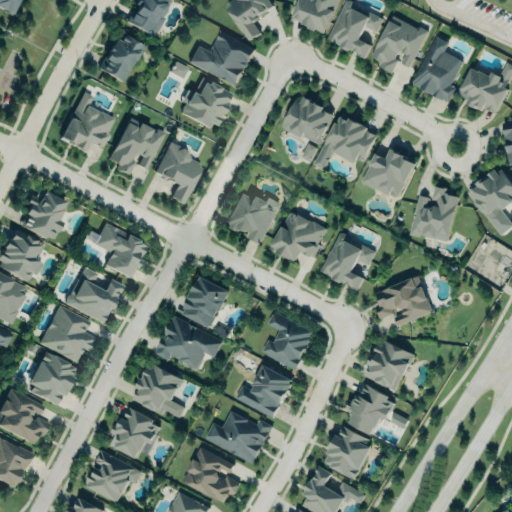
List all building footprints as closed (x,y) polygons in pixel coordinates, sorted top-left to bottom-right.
[(17,0),(0,0),(0,8),(11,14),(17,0)] [(135,0),(124,19),(147,33),(149,30),(154,32),(164,16),(161,14),(163,9),(165,4),(167,3),(168,0),(135,0)] [(267,0),(271,5),(267,6),(255,17),(256,19),(252,21),(259,31),(254,36),(253,35),(248,39),(225,6),(227,5),(225,2),(228,0),(267,0)] [(323,31),(327,19),(329,20),(336,0),(297,0),(291,17),(308,23),(307,25),(323,31)] [(364,57),(371,43),(357,37),(363,24),(375,30),(381,18),(370,12),(368,15),(354,7),(356,4),(354,3),(352,1),(349,0),(344,0),(326,37),(347,48),(348,46),(358,50),(356,53),(364,57)] [(427,29),(419,25),(415,26),(396,16),(394,21),(389,18),(370,54),(380,60),(378,64),(390,71),(396,60),(408,66),(427,29)] [(188,62),(235,85),(253,48),(219,31),(209,50),(197,44),(188,62)] [(99,69),(123,82),(142,44),(118,32),(99,69)] [(435,34),(410,80),(411,83),(441,99),(441,97),(447,100),(454,85),(449,83),(462,60),(460,57),(444,49),(448,40),(435,34)] [(187,66),(174,61),(169,72),(182,77),(187,66)] [(494,111),(507,86),(504,85),(511,71),(511,64),(506,61),(499,73),(491,69),(489,73),(479,68),(478,69),(471,65),(459,86),(460,87),(457,92),(467,97),(465,101),(481,109),(482,106),(494,111)] [(179,110),(181,109),(180,107),(181,105),(182,103),(185,101),(180,98),(186,87),(191,89),(193,89),(201,75),(208,79),(220,85),(219,85),(229,91),(225,100),(223,98),(222,100),(226,103),(221,112),(220,111),(218,115),(219,115),(219,118),(217,121),(216,121),(215,124),(211,121),(208,126),(179,110)] [(59,133),(82,89),(91,94),(87,103),(112,116),(105,131),(108,132),(101,145),(98,143),(98,144),(88,138),(83,149),(66,139),(67,137),(59,133)] [(334,112),(323,106),(324,104),(314,98),(313,100),(310,98),(311,97),(303,93),(300,97),(296,94),(279,125),(284,128),(287,129),(290,129),(317,143),(334,112)] [(145,166),(163,130),(156,126),(152,127),(128,115),(107,155),(109,158),(117,162),(115,166),(128,173),(134,160),(130,158),(133,151),(136,151),(141,153),(137,162),(145,166)] [(340,115),(337,121),(334,120),(322,144),(354,160),(356,156),(362,159),(376,133),(366,128),(368,125),(349,115),(347,119),(340,115)] [(511,162),(508,163),(501,121),(511,119),(511,162)] [(181,200),(200,165),(197,164),(198,161),(188,155),(186,147),(169,138),(166,144),(167,145),(153,169),(161,174),(162,172),(162,175),(165,177),(166,177),(172,180),(172,179),(177,181),(170,194),(175,196),(174,197),(181,200)] [(300,156),(308,161),(316,147),(307,143),(300,156)] [(390,146),(385,156),(375,150),(374,151),(372,150),(365,163),(368,165),(360,180),(373,188),(374,186),(388,192),(391,193),(394,195),(395,194),(396,195),(415,161),(407,156),(405,155),(406,153),(402,152),(401,152),(396,149),(394,148),(394,147),(390,146)] [(500,167),(511,181),(511,200),(502,208),(501,206),(487,217),(467,190),(472,186),(477,183),(475,180),(493,166),(496,171),(500,167)] [(52,237),(61,219),(57,217),(62,207),(60,206),(64,198),(43,187),(43,188),(38,185),(31,199),(27,196),(24,202),(27,203),(24,211),(25,211),(19,223),(43,235),(45,233),(52,237)] [(418,195),(409,233),(446,242),(458,193),(433,187),(431,198),(418,195)] [(260,244),(278,202),(265,196),(263,202),(239,191),(225,225),(247,234),(246,238),(260,244)] [(270,250),(294,261),(299,251),(312,257),(325,227),(287,210),(270,250)] [(104,220),(98,233),(89,228),(84,238),(109,251),(103,263),(128,276),(145,244),(140,241),(140,240),(138,239),(138,238),(126,232),(104,220)] [(0,266),(26,279),(29,272),(35,274),(41,261),(36,255),(42,243),(37,240),(36,235),(24,230),(20,233),(15,230),(11,229),(7,236),(4,236),(0,241),(0,266)] [(319,272),(356,289),(374,251),(363,245),(361,248),(344,240),(347,235),(338,231),(319,272)] [(60,301),(103,324),(124,281),(109,273),(102,285),(93,280),(99,268),(81,259),(60,301)] [(370,297),(378,319),(389,314),(395,326),(433,309),(417,270),(406,274),(388,281),(373,286),(376,294),(370,297)] [(0,316),(10,322),(17,309),(15,308),(26,288),(24,287),(24,285),(0,272),(0,316)] [(181,312),(207,326),(213,315),(212,314),(216,307),(218,308),(219,306),(220,306),(223,299),(228,289),(200,274),(198,277),(197,277),(194,282),(192,285),(191,284),(186,295),(187,296),(181,306),(184,307),(181,312)] [(89,320),(57,304),(38,342),(76,360),(81,349),(86,351),(93,336),(83,331),(89,320)] [(296,369),(312,329),(272,312),(266,325),(278,329),(272,342),(266,339),(260,354),(296,369)] [(150,351),(166,360),(169,355),(197,371),(212,358),(220,340),(196,327),(175,313),(170,314),(162,323),(157,332),(153,338),(150,351)] [(0,344),(5,346),(12,331),(0,325),(0,344)] [(364,375),(393,390),(401,375),(403,376),(414,354),(383,338),(381,342),(377,340),(366,362),(369,364),(364,375)] [(43,349),(27,382),(31,384),(29,390),(55,404),(76,368),(43,349)] [(131,397),(160,413),(162,409),(177,416),(183,406),(168,398),(169,397),(170,398),(177,386),(179,384),(179,382),(180,380),(180,378),(153,362),(151,368),(146,366),(141,373),(143,373),(139,381),(138,380),(135,385),(139,387),(137,392),(135,391),(131,397)] [(272,417),(290,382),(288,381),(290,377),(262,363),(249,386),(241,382),(233,396),(272,417)] [(0,399),(9,384),(43,403),(39,413),(49,420),(42,435),(37,434),(33,443),(26,441),(20,434),(0,423),(0,399)] [(372,434),(380,416),(386,419),(395,399),(361,384),(348,412),(352,414),(348,423),(372,434)] [(135,457),(109,442),(114,433),(110,431),(119,414),(122,416),(128,404),(153,418),(151,421),(158,425),(150,441),(145,439),(135,457)] [(230,409),(255,422),(258,418),(271,424),(251,462),(203,437),(211,421),(221,425),(230,409)] [(389,422),(404,428),(408,418),(392,413),(389,422)] [(322,459),(354,480),(373,440),(366,434),(356,426),(345,421),(339,423),(335,427),(331,433),(326,441),(324,449),(322,459)] [(32,451),(17,443),(16,445),(0,436),(0,478),(12,485),(15,479),(17,480),(20,474),(19,473),(26,458),(28,459),(32,451)] [(238,480),(225,473),(223,477),(218,475),(217,470),(219,466),(228,471),(232,463),(198,445),(180,479),(222,501),(227,491),(231,493),(238,480)] [(99,448),(140,470),(134,482),(128,480),(121,493),(119,492),(114,501),(84,485),(85,482),(84,481),(87,474),(89,471),(92,472),(94,469),(98,463),(93,461),(99,448)] [(313,511),(300,504),(305,495),(304,490),(307,478),(313,472),(318,464),(343,478),(354,486),(367,494),(360,504),(354,501),(349,506),(345,511),(313,511)] [(177,490),(166,511),(205,511),(209,507),(177,490)] [(99,511),(102,508),(76,495),(71,505),(70,504),(66,511),(99,511)]
